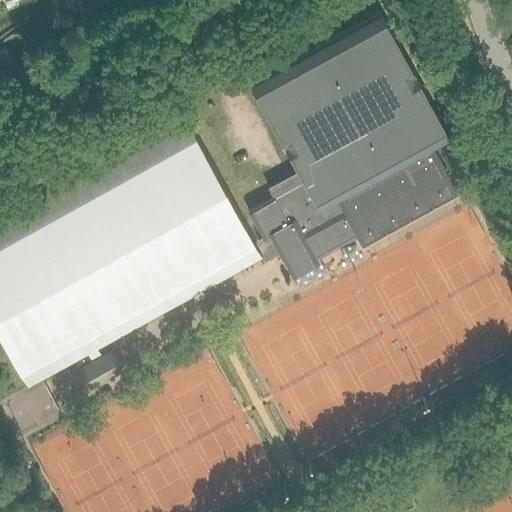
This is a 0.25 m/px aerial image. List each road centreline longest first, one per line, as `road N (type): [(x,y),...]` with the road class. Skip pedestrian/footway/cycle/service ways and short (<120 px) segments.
road 1 (track): [(243,0),(0,148)]
road 2 (track): [(369,0),(240,72),(237,109),(273,170)]
